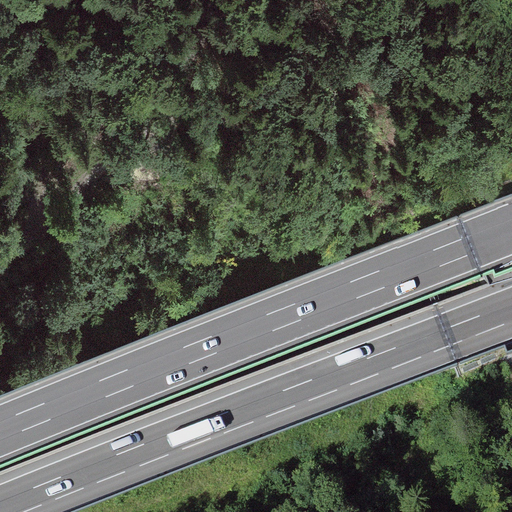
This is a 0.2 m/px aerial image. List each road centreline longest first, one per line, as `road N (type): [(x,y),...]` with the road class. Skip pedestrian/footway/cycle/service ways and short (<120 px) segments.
road 1 (motorway): [(511,230),(0,432)]
road 2 (motorway): [(0,511),(511,313)]
road 3 (track): [(0,253),(25,216),(168,103),(202,0)]
